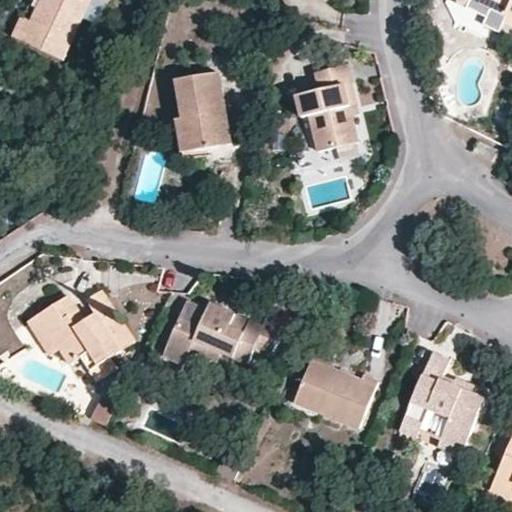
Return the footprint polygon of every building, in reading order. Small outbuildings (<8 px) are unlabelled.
[(83,22),(93,0),(44,0),(35,22),(24,16),(13,39),(64,63),(83,22)] [(110,0),(93,0),(83,22),(97,29),(110,0)] [(505,30),(509,22),(511,19),(493,10),(496,4),(487,0),(461,0),(458,6),(505,30)] [(511,0),(487,0),(496,4),(493,10),(511,19),(509,22),(511,23),(511,0)] [(175,66),(184,107),(189,106),(194,139),(180,142),(182,152),(213,147),(211,137),(234,132),(219,58),(175,66)] [(344,84),(358,81),(352,61),(322,66),(326,85),(296,94),(301,114),(316,111),(325,147),(358,138),(349,107),(344,84)] [(364,103),(358,81),(344,84),(349,107),(364,103)] [(189,106),(184,107),(173,108),(180,142),(194,139),(189,106)] [(498,156),(502,146),(482,137),(477,147),(498,156)] [(101,312),(88,320),(75,328),(67,315),(80,307),(73,295),(42,315),(64,351),(73,366),(86,358),(94,371),(140,343),(106,289),(92,298),(101,312)] [(196,338),(222,350),(250,363),(257,347),(272,354),(284,326),(270,320),(267,326),(250,319),(248,325),(231,317),(233,311),(212,302),(209,308),(190,299),(165,354),(184,363),(191,349),(196,338)] [(75,328),(88,320),(80,307),(67,315),(75,328)] [(52,358),(64,351),(42,315),(29,322),(52,358)] [(217,361),(222,350),(196,338),(191,349),(217,361)] [(468,450),(488,402),(455,388),(442,383),(452,360),(435,353),(405,422),(423,430),(431,411),(453,420),(444,440),(468,450)] [(323,385),(330,368),(315,361),(308,378),(323,385)] [(363,383),(330,368),(323,385),(308,378),(295,407),(358,435),(381,384),(366,377),(363,383)] [(455,388),(488,402),(493,390),(460,376),(455,388)] [(107,423),(119,399),(104,392),(92,416),(107,423)] [(423,430),(405,422),(400,434),(418,442),(423,430)] [(464,459),(468,450),(444,440),(440,449),(464,459)] [(511,442),(493,483),(511,491),(511,442)] [(215,474),(233,481),(240,464),(223,457),(215,474)] [(511,502),(511,491),(493,483),(488,493),(511,504),(511,502)]
